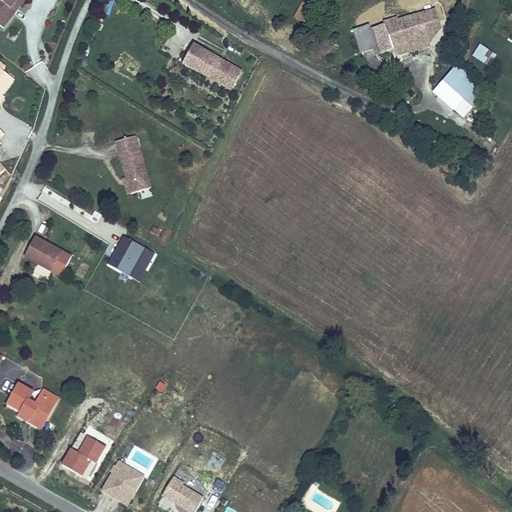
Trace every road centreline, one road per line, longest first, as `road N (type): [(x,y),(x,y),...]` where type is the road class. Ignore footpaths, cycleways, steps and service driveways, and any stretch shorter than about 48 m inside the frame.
road 1 (residential): [(424,107),(376,105),(193,0)]
road 2 (residential): [(88,0),(0,215)]
